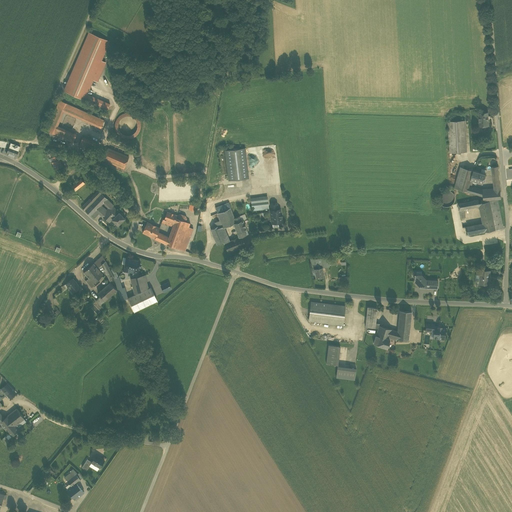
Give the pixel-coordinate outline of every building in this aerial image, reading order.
[(64,89),(84,98),(87,93),(92,79),(97,81),(106,62),(101,60),(109,42),(89,33),(64,89)] [(110,103),(87,93),(84,98),(107,108),(110,103)] [(46,130),(73,141),(75,135),(57,127),(55,125),(62,110),(65,109),(102,125),(104,119),(59,100),(46,130)] [(115,121),(113,126),(118,127),(119,122),(123,119),(126,117),(129,118),(133,119),(135,122),(136,126),(136,129),(141,127),(141,123),(138,117),(133,114),(128,112),(124,113),(119,116),(115,121)] [(483,124),(483,125),(489,125),(488,112),(479,113),(480,122),(480,124),(483,124)] [(448,122),(450,152),(467,151),(465,121),(448,122)] [(118,127),(113,126),(114,131),(116,135),(121,139),(126,141),(131,140),(135,138),(139,134),(141,127),(136,129),(134,132),(131,135),(128,136),(125,135),(122,134),(119,131),(118,127)] [(79,144),(95,151),(98,143),(82,137),(79,144)] [(20,146),(11,143),(11,142),(7,142),(5,147),(7,148),(9,148),(7,154),(16,158),(20,146)] [(103,159),(124,168),(129,156),(108,147),(103,159)] [(226,150),(229,180),(248,178),(244,148),(226,150)] [(62,166),(59,159),(55,161),(53,162),(52,162),(55,169),(62,166)] [(454,188),(459,189),(462,177),(465,177),(468,169),(461,167),(454,188)] [(486,174),(481,173),(468,169),(465,177),(465,178),(471,180),(483,183),(486,174)] [(465,178),(465,177),(462,177),(459,189),(468,192),(469,186),(470,183),(471,182),(471,180),(465,178)] [(72,186),(75,191),(85,184),(81,179),(72,186)] [(482,190),(474,188),(472,193),(483,196),(483,190),(482,190)] [(484,200),(490,200),(498,199),(501,198),(500,188),(494,189),(483,190),(483,196),(484,200)] [(441,205),(444,206),(447,207),(450,206),(453,204),(455,201),(455,198),(454,194),(452,192),(449,190),(446,190),(442,190),(440,193),(438,195),(438,199),(439,202),(441,205)] [(98,191),(90,199),(93,202),(101,194),(98,191)] [(87,202),(96,211),(104,202),(111,209),(113,207),(114,206),(101,194),(93,202),(90,199),(87,202)] [(251,198),(252,208),(267,206),(267,201),(268,201),(267,196),(251,198)] [(490,200),(490,201),(495,230),(503,228),(498,199),(490,200)] [(478,200),(463,203),(464,209),(479,206),(479,203),(478,200)] [(267,206),(252,208),(252,211),(269,208),(268,201),(267,201),(267,206)] [(479,206),(483,223),(484,232),(495,230),(490,201),(479,203),(479,206)] [(94,220),(99,214),(96,211),(87,202),(82,208),(94,220)] [(99,214),(102,216),(107,210),(109,211),(111,209),(104,202),(96,211),(99,214)] [(215,208),(217,213),(227,209),(230,208),(231,208),(229,202),(215,208)] [(111,209),(109,211),(115,217),(119,213),(113,207),(111,209)] [(233,224),(231,219),(227,209),(217,213),(220,221),(222,224),(223,228),(224,227),(233,224)] [(270,210),(272,223),(278,222),(282,222),(281,217),(282,217),(281,214),(280,214),(280,209),(278,209),(271,210),(270,210)] [(112,220),(115,217),(109,211),(107,210),(102,216),(109,223),(112,220)] [(164,220),(174,223),(176,218),(177,215),(167,211),(164,219),(164,220)] [(112,220),(118,225),(124,219),(125,219),(119,213),(115,217),(112,220)] [(173,226),(172,229),(181,233),(186,221),(187,219),(185,216),(180,214),(177,215),(176,218),(174,223),(173,226)] [(233,223),(241,220),(239,216),(234,218),(231,219),(233,224),(234,223),(233,223)] [(246,230),(242,220),(241,220),(233,223),(234,223),(237,233),(245,230),(246,230)] [(190,223),(186,221),(181,233),(176,248),(184,251),(193,228),(189,227),(190,223)] [(142,233),(155,239),(158,233),(160,228),(147,222),(142,233)] [(469,235),(484,232),(483,223),(467,226),(469,235)] [(216,227),(211,229),(217,245),(224,242),(219,230),(217,226),(216,227)] [(224,242),(224,243),(230,241),(224,227),(223,228),(219,230),(224,242)] [(176,248),(181,233),(172,229),(169,238),(166,244),(176,248)] [(155,239),(162,242),(164,236),(158,233),(155,239)] [(246,246),(242,237),(239,238),(238,237),(230,241),(224,243),(228,253),(246,246)] [(89,278),(93,283),(94,282),(103,275),(106,272),(111,281),(114,279),(112,274),(110,270),(102,255),(102,256),(84,273),(89,278)] [(133,272),(138,273),(140,260),(126,258),(125,265),(124,271),(133,273),(133,272)] [(112,274),(114,279),(115,279),(118,277),(119,277),(114,268),(110,270),(112,274)] [(316,275),(316,279),(324,277),(323,268),(314,269),(315,270),(316,275)] [(480,275),(480,279),(479,284),(488,284),(489,277),(490,277),(490,271),(480,270),(480,275)] [(419,287),(424,287),(424,288),(426,289),(426,288),(426,280),(421,275),(416,274),(415,276),(414,281),(415,282),(415,284),(417,284),(419,287)] [(131,279),(135,295),(148,288),(145,275),(141,276),(132,279),(131,279)] [(121,300),(127,298),(124,288),(122,288),(118,277),(115,279),(116,284),(121,300)] [(66,283),(73,292),(76,290),(80,287),(73,278),(66,283)] [(91,287),(95,285),(93,283),(89,278),(86,281),(88,283),(91,287)] [(96,301),(100,305),(101,304),(117,290),(113,285),(110,282),(98,293),(101,296),(96,301)] [(161,286),(164,292),(171,289),(168,283),(161,286)] [(135,295),(127,298),(134,312),(156,301),(154,297),(150,288),(148,288),(135,295)] [(309,321),(343,326),(346,307),(311,302),(309,321)] [(70,311),(73,315),(80,310),(77,306),(70,311)] [(365,327),(378,328),(379,326),(380,324),(376,323),(377,308),(367,307),(365,327)] [(398,328),(399,329),(410,330),(412,312),(400,311),(398,328)] [(79,319),(85,326),(88,324),(82,317),(79,319)] [(409,340),(410,330),(399,329),(399,332),(398,332),(379,326),(378,328),(376,335),(389,339),(396,340),(396,339),(409,340)] [(433,338),(444,339),(446,328),(442,327),(437,326),(437,327),(434,327),(433,331),(433,337),(433,338)] [(377,345),(387,348),(389,339),(376,335),(374,344),(377,345)] [(326,364),(338,365),(340,346),(328,345),(326,364)] [(336,378),(354,380),(356,368),(337,366),(336,378)] [(7,384),(2,389),(6,394),(7,395),(10,398),(15,393),(7,384)] [(9,434),(11,437),(19,430),(18,428),(19,427),(26,421),(16,409),(4,419),(0,422),(0,423),(2,426),(4,428),(9,434)] [(91,462),(95,464),(93,467),(97,470),(99,467),(100,467),(104,460),(99,457),(96,455),(91,462)] [(82,468),(86,470),(89,465),(90,465),(91,462),(87,459),(82,468)] [(64,478),(67,481),(75,475),(74,474),(71,471),(71,472),(64,478)] [(75,473),(74,474),(75,475),(67,481),(70,484),(71,486),(75,483),(76,484),(81,480),(76,475),(76,474),(75,473)] [(66,491),(75,501),(84,493),(76,484),(75,483),(71,486),(67,490),(66,491)]
